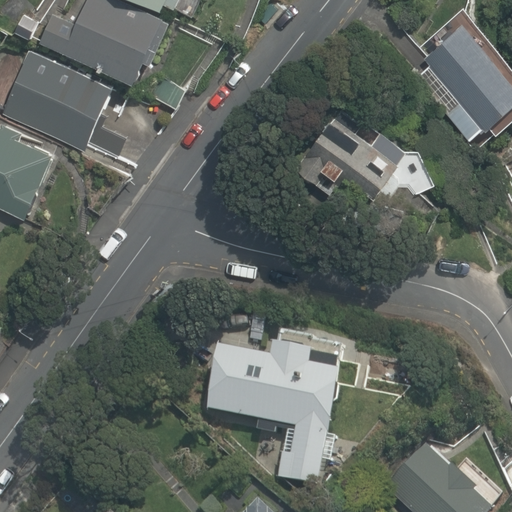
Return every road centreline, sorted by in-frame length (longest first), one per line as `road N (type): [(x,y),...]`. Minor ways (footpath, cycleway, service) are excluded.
road 1 (residential): [(511,359),(482,308),(443,285),(153,222)]
road 2 (tertiary): [(323,0),(153,222)]
road 3 (tertiary): [(153,222),(0,436)]
